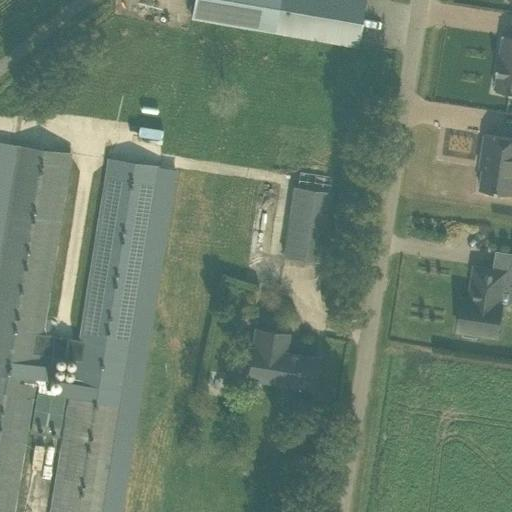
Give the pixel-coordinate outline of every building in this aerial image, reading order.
[(355,46),(362,0),(210,0),(207,20),(355,46)] [(493,73),(490,89),(511,92),(511,36),(499,34),(495,64),(494,64),(494,65),(493,71),(492,73),(493,73)] [(511,137),(483,132),(479,160),(482,161),(477,188),(511,194),(511,192),(511,137)] [(78,340),(41,334),(70,153),(15,145),(0,249),(0,511),(11,511),(34,377),(48,379),(50,365),(36,362),(38,353),(75,359),(72,381),(60,379),(58,394),(69,396),(50,511),(102,511),(158,166),(108,159),(78,340)] [(331,193),(311,190),(294,187),(283,256),(301,259),(321,262),(331,193)] [(504,272),(495,271),(475,268),(472,286),(477,287),(475,300),(462,299),(458,329),(463,330),(463,335),(477,337),(478,330),(497,333),(501,303),(500,303),(504,272)] [(294,386),(295,384),(311,387),(316,359),(284,354),(287,334),(255,329),(252,348),(251,348),(246,376),(280,382),(280,385),(281,386),(283,390),(285,391),(286,391),(288,391),(290,391),(292,389),(293,388),(294,386)] [(36,392),(30,431),(58,436),(64,396),(36,392)]
